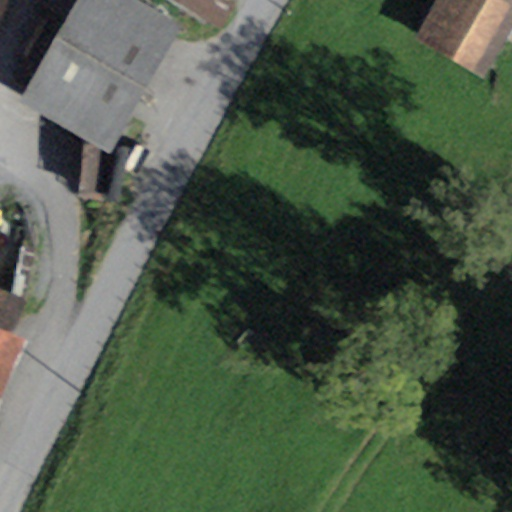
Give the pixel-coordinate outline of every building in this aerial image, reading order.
[(0,0),(0,32),(10,0),(0,0)] [(108,0),(91,0),(37,97),(106,136),(165,33),(108,0)] [(162,0),(227,27),(238,0),(162,0)] [(511,0),(458,0),(436,39),(480,65),(498,34),(511,42),(511,0)] [(0,301),(0,343),(15,308),(0,301)]
